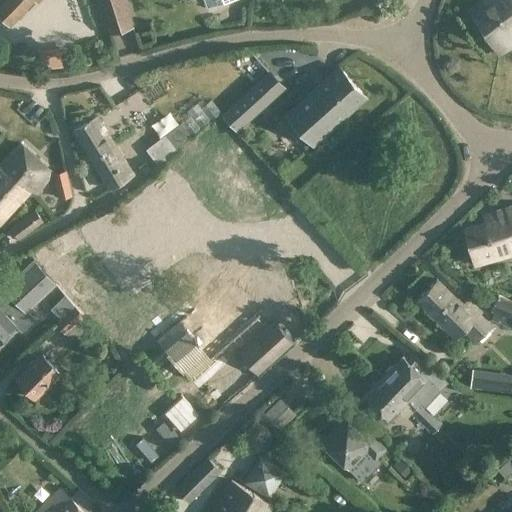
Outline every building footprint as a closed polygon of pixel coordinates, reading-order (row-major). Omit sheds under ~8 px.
[(3,0),(0,4),(0,17),(9,26),(34,0),(37,3),(40,0),(3,0)] [(125,0),(97,0),(109,34),(133,26),(125,0)] [(511,0),(482,0),(469,10),(491,41),(507,29),(503,23),(511,16),(509,12),(511,9),(511,0)] [(511,42),(511,9),(509,12),(511,16),(503,23),(507,29),(491,41),(498,53),(511,42)] [(339,64),(284,113),(313,146),(368,97),(339,64)] [(222,116),(234,129),(281,87),(268,74),(222,116)] [(190,115),(180,123),(189,135),(221,111),(211,99),(200,106),(197,102),(187,109),(190,115)] [(90,159),(116,143),(98,114),(72,129),(90,159)] [(165,134),(146,149),(157,164),(177,149),(165,134)] [(19,143),(0,164),(0,167),(21,186),(30,189),(29,190),(32,194),(51,172),(19,143)] [(124,157),(116,143),(90,159),(108,190),(135,174),(124,156),(124,157)] [(0,221),(23,197),(29,190),(30,189),(21,186),(0,167),(0,221)] [(59,198),(72,195),(66,169),(52,172),(59,198)] [(511,207),(482,217),(484,223),(461,231),(472,265),(511,252),(511,207)] [(10,227),(19,239),(43,221),(34,209),(10,227)] [(0,314),(4,311),(45,270),(33,258),(0,289),(0,314)] [(4,311),(0,314),(0,339),(16,324),(22,330),(34,318),(27,311),(57,283),(45,270),(4,311)] [(462,330),(474,342),(492,325),(480,313),(483,310),(468,296),(463,302),(437,277),(415,299),(454,338),(462,330)] [(260,316),(224,283),(156,342),(188,379),(260,316)] [(511,323),(511,299),(498,293),(490,310),(494,312),(491,318),(511,327),(511,323)] [(84,315),(74,305),(55,323),(65,334),(84,315)] [(291,342),(273,322),(238,354),(256,374),(291,342)] [(60,375),(40,355),(16,379),(35,399),(60,375)] [(424,405),(442,387),(445,384),(411,359),(407,363),(400,357),(381,377),(415,408),(421,402),(424,405)] [(511,373),(472,368),(470,387),(511,392),(511,373)] [(415,408),(381,377),(363,397),(386,419),(397,408),(406,417),(411,412),(421,422),(431,412),(424,405),(421,402),(415,408)] [(431,412),(421,422),(432,433),(442,422),(431,412)] [(383,449),(347,414),(320,442),(359,481),(378,462),(374,458),(383,449)] [(284,471),(259,456),(245,480),(270,495),(284,471)] [(401,456),(393,464),(405,476),(414,468),(401,456)] [(220,471),(205,457),(174,488),(188,503),(220,471)] [(454,478),(444,488),(453,497),(463,487),(454,478)] [(229,481),(210,511),(269,511),(273,507),(229,481)] [(77,489),(69,497),(59,487),(33,511),(86,511),(94,505),(77,489)]
